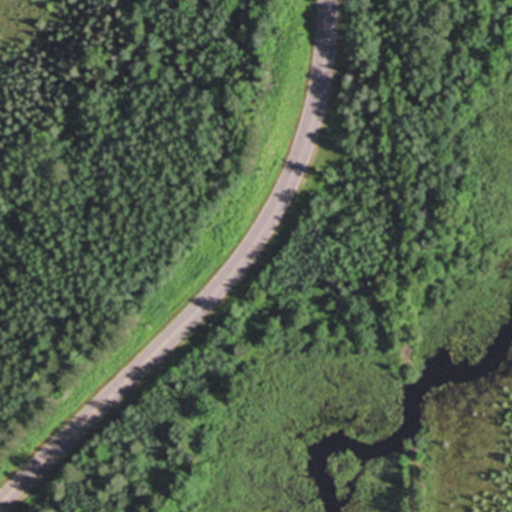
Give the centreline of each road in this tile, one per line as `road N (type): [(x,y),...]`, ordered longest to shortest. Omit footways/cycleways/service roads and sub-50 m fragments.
road 1 (tertiary): [(0,506),(187,325),(252,248),(290,185),(314,117),(329,0)]
road 2 (track): [(404,324),(387,0)]
